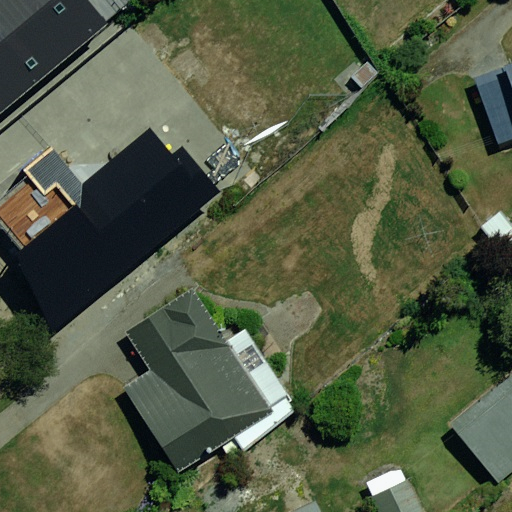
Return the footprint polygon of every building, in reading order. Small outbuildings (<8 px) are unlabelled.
[(0,0),(0,108),(5,114),(110,24),(89,0),(0,0)] [(511,67),(464,85),(488,155),(511,147),(511,67)] [(57,157),(1,203),(91,312),(234,195),(173,122),(87,193),(57,157)] [(511,213),(483,236),(511,272),(511,213)] [(147,369),(121,386),(178,476),(274,416),(195,291),(125,335),(147,369)] [(511,374),(446,429),(494,486),(511,471),(511,374)] [(341,511),(333,490),(277,511),(341,511)]
